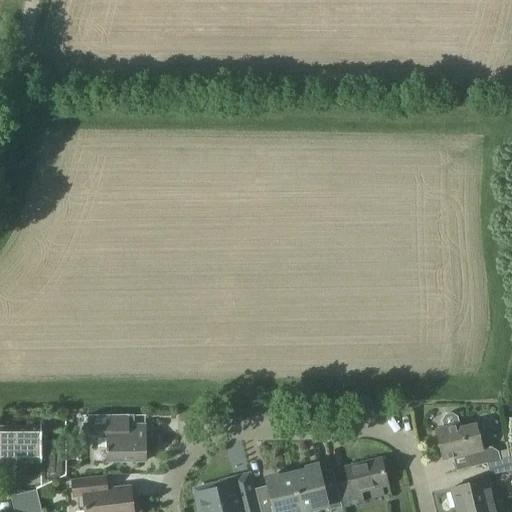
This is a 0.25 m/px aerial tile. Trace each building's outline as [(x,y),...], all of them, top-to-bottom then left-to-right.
[(435,430),(443,460),(466,454),(469,467),(511,457),(511,447),(510,442),(481,449),(475,424),(460,428),(457,417),(450,413),(444,414),(441,420),(442,428),(435,430)] [(146,448),(146,432),(128,432),(128,425),(126,425),(126,415),(88,415),(88,427),(99,438),(106,438),(106,461),(145,461),(145,448),(146,448)] [(41,427),(0,427),(0,462),(40,463),(40,470),(41,470),(48,484),(58,479),(60,482),(67,479),(65,475),(66,475),(66,441),(41,441),(41,427)] [(511,457),(487,463),(490,475),(511,469),(511,457)] [(381,458),(344,467),(348,481),(336,484),(342,507),(363,502),(361,492),(387,485),(381,458)] [(292,474),(301,511),(326,505),(327,511),(341,507),(332,469),(319,472),(317,465),(306,468),(307,470),(292,474)] [(298,511),(301,511),(292,474),(277,478),(276,475),(265,478),(267,485),(254,489),(260,511),(298,511)] [(133,511),(130,487),(106,490),(105,476),(72,480),(74,497),(83,496),(84,511),(133,511)] [(455,510),(492,501),(486,479),(450,488),(455,510)] [(258,511),(255,496),(239,500),(235,482),(197,491),(202,511),(258,511)] [(41,511),(36,489),(10,496),(13,511),(41,511)] [(494,511),(492,501),(455,510),(455,511),(494,511)]
